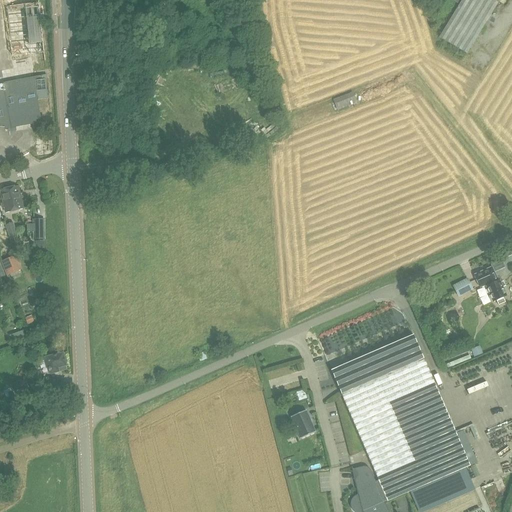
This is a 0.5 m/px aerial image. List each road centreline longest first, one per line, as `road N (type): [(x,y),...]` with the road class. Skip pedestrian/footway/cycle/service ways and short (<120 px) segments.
road 1 (residential): [(92,409),(124,404),(511,236)]
road 2 (secondary): [(92,409),(81,163)]
road 3 (track): [(511,199),(412,77),(364,92)]
road 4 (secondary): [(81,163),(71,15)]
road 5 (unknown): [(298,328),(342,461)]
